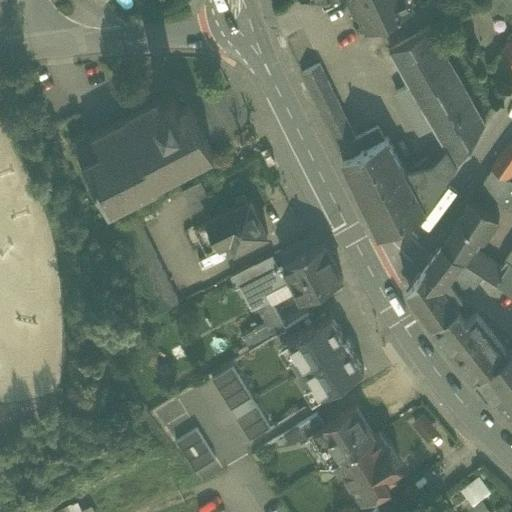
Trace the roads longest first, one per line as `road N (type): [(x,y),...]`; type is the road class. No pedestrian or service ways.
road 1 (secondary): [(250,32),(371,278)]
road 2 (secondary): [(371,278),(428,365),(511,455)]
road 3 (residential): [(371,278),(454,191),(511,109)]
road 4 (residential): [(250,32),(51,38)]
